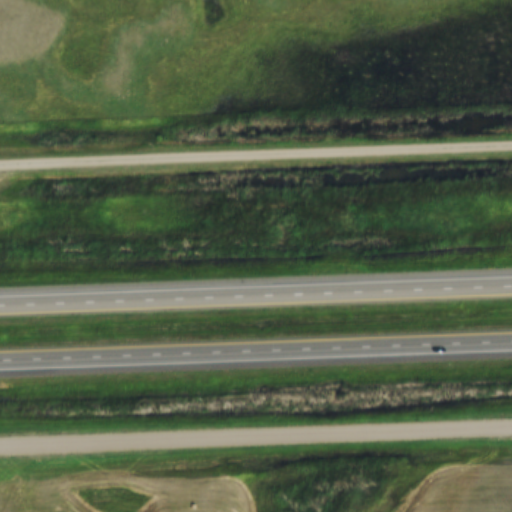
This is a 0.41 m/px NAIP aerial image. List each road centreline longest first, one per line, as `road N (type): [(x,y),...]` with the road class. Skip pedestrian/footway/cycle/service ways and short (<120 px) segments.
road 1 (residential): [(511,147),(0,168)]
road 2 (residential): [(511,430),(0,449)]
road 3 (motorway): [(0,362),(511,344)]
road 4 (motorway): [(511,290),(0,308)]
